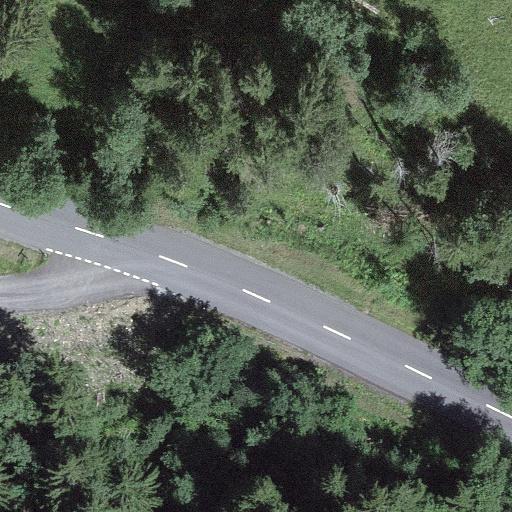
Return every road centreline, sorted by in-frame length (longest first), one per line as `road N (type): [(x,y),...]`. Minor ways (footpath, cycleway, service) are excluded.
road 1 (tertiary): [(0,198),(511,418)]
road 2 (track): [(165,263),(0,285)]
